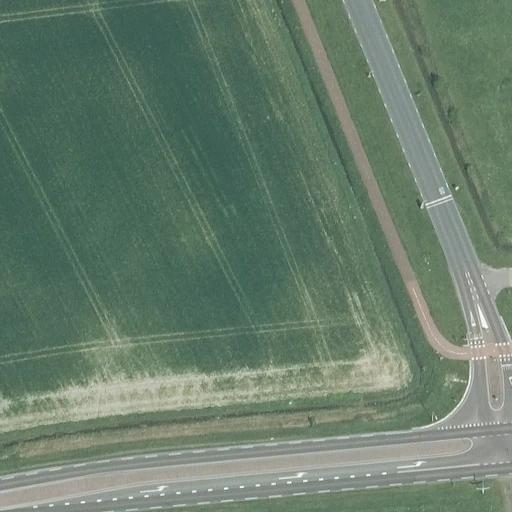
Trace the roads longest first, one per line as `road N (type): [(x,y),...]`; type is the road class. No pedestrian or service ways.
road 1 (primary): [(481,431),(116,465),(0,485)]
road 2 (primary): [(52,511),(505,469)]
road 3 (unclassified): [(469,285),(356,0)]
road 4 (unclassified): [(469,285),(481,431)]
